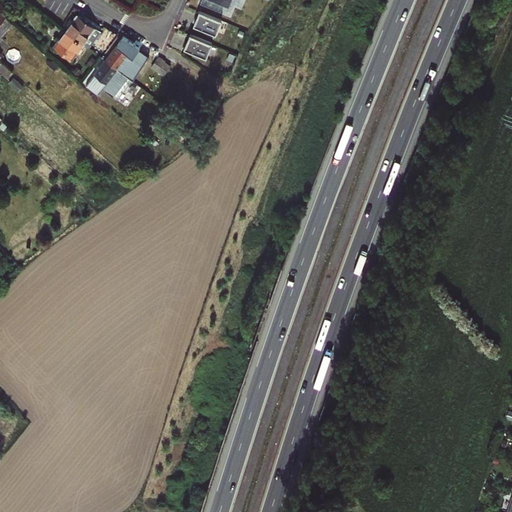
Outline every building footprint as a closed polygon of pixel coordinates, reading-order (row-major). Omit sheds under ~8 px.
[(201,0),(201,2),(221,11),(224,3),(229,5),(231,0),(201,0)] [(194,24),(216,33),(222,19),(200,10),(194,24)] [(66,29),(84,43),(89,46),(101,30),(77,13),(66,29)] [(84,43),(66,29),(54,46),(72,59),(84,43)] [(207,56),(212,42),(190,33),(185,47),(207,56)] [(125,72),(136,57),(133,54),(139,45),(124,35),(106,58),(125,72)] [(111,86),(113,88),(125,72),(106,58),(87,85),(102,99),(111,86)] [(163,72),(168,65),(158,58),(153,66),(163,72)] [(115,89),(126,73),(125,72),(113,88),(115,89)]
